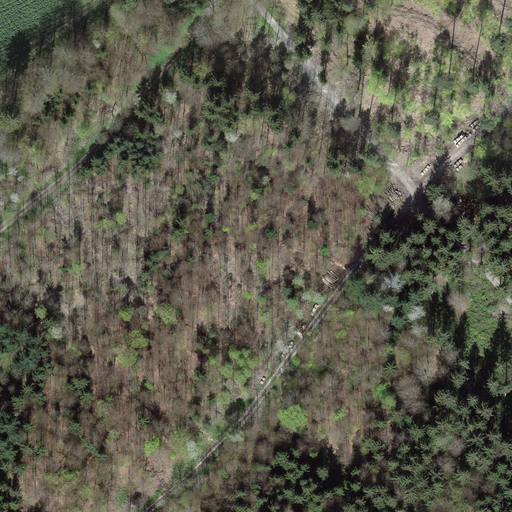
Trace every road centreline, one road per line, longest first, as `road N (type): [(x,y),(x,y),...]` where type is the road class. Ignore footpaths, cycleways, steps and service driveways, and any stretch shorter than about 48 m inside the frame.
road 1 (track): [(145,511),(234,431),(393,219),(511,110)]
road 2 (track): [(250,0),(511,296)]
road 3 (track): [(217,0),(98,145),(0,228)]
